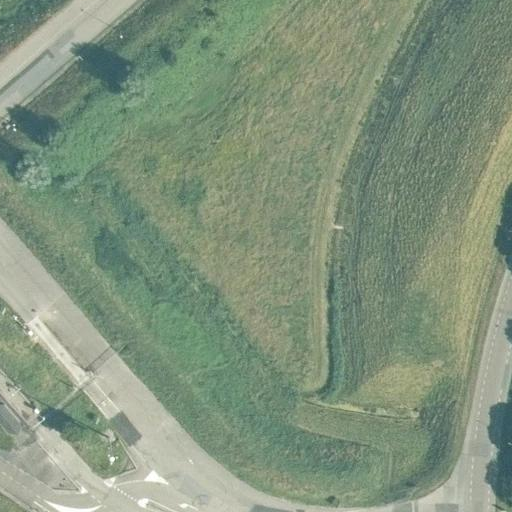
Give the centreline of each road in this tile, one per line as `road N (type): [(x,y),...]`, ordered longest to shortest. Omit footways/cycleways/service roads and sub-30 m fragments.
road 1 (tertiary): [(480,511),(479,408),(511,247)]
road 2 (unknown): [(163,459),(0,270)]
road 3 (unknown): [(0,374),(70,450),(132,497)]
road 4 (unknown): [(0,92),(108,0)]
